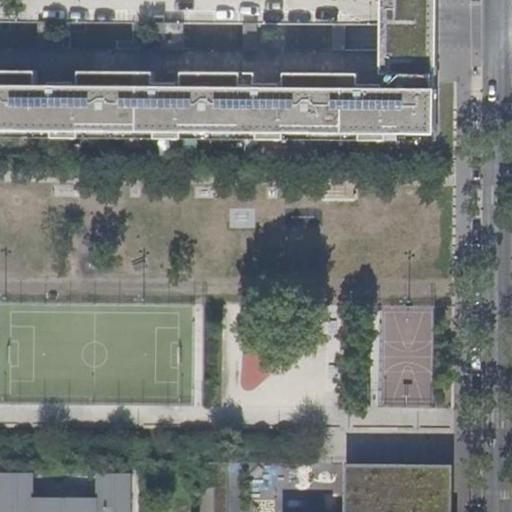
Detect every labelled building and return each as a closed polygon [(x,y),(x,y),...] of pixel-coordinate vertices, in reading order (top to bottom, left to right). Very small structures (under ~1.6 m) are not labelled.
[(388,5),(389,76),(433,76),(435,5),(388,5)] [(35,49),(49,49),(49,23),(35,23),(35,49)] [(162,23),(152,23),(152,34),(162,34),(162,23)] [(162,34),(162,50),(181,50),(181,23),(162,23),(162,34)] [(254,24),(240,24),(240,50),(254,50),(254,24)] [(0,130),(433,132),(433,76),(389,76),(389,98),(385,98),(385,84),(360,84),(360,98),(345,98),(345,73),(287,73),(287,98),(282,98),(282,84),(258,84),(258,98),(243,98),(243,73),(184,73),(184,97),(180,98),(180,83),(155,83),(155,97),(141,97),(141,72),(80,72),(80,97),(78,97),(78,82),(51,82),(51,96),(39,96),(39,71),(0,70),(0,130)] [(226,511),(228,460),(199,460),(198,511),(226,511)] [(453,511),(454,463),(346,462),(345,511),(453,511)] [(129,511),(130,465),(97,464),(97,490),(32,490),(33,464),(0,463),(0,511),(129,511)]
